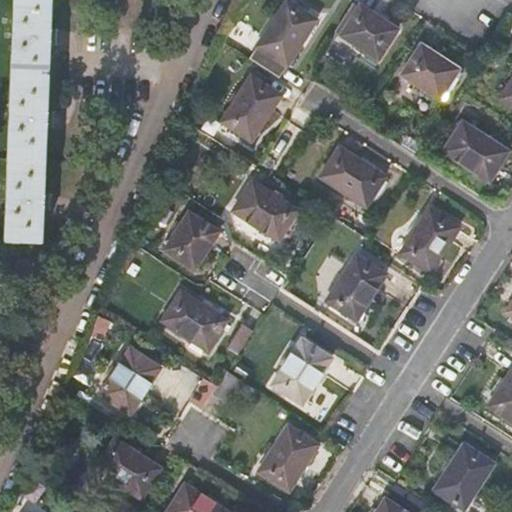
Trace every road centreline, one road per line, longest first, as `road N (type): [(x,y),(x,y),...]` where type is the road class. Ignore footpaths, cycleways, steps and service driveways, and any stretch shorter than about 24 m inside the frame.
road 1 (residential): [(307,104),(507,233)]
road 2 (residential): [(233,274),(407,385)]
road 3 (residential): [(407,385),(507,233)]
road 4 (residential): [(327,511),(407,385)]
road 5 (residential): [(407,385),(511,451)]
